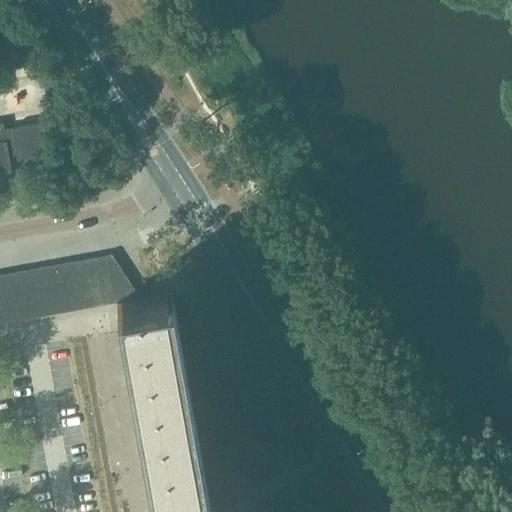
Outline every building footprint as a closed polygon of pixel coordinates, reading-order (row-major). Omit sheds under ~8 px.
[(0,173),(12,171),(9,155),(16,154),(17,159),(49,153),(43,122),(4,129),(3,122),(0,122),(0,173)] [(100,280),(112,278),(107,255),(95,257),(100,280)] [(88,283),(100,280),(95,257),(84,259),(88,283)] [(76,285),(88,283),(84,259),(72,261),(76,285)] [(64,287),(76,285),(72,261),(60,263),(64,287)] [(53,289),(64,287),(60,263),(48,265),(53,289)] [(41,291),(53,289),(48,265),(36,267),(41,291)] [(29,293),(41,291),(36,267),(25,269),(29,293)] [(17,295),(29,293),(25,269),(13,272),(17,295)] [(5,298),(17,295),(13,272),(1,274),(5,298)] [(104,304),(116,302),(112,278),(100,280),(104,304)] [(92,306),(104,304),(100,280),(88,283),(92,306)] [(81,309),(92,306),(88,283),(76,285),(81,309)] [(69,311),(81,309),(76,285),(64,287),(69,311)] [(57,313),(69,311),(64,287),(53,289),(57,313)] [(45,315),(57,313),(53,289),(41,291),(45,315)] [(33,317),(45,315),(41,291),(29,293),(33,317)] [(213,511),(211,509),(172,292),(116,302),(154,511),(213,511)] [(22,319),(33,317),(29,293),(17,295),(22,319)] [(10,321),(22,319),(17,295),(5,298),(10,321)] [(0,323),(10,321),(5,298),(0,298),(0,323)]
